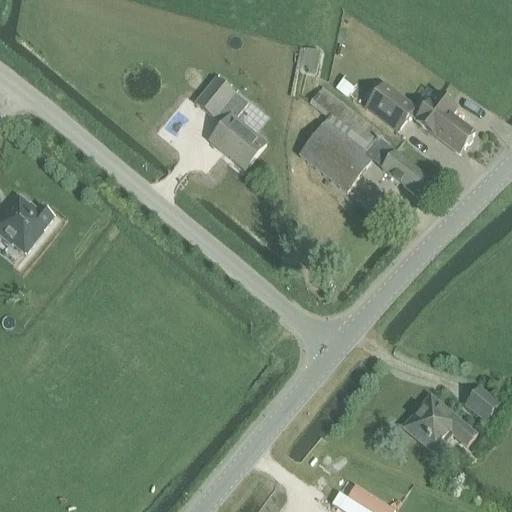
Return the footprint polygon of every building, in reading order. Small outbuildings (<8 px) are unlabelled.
[(236,123),(249,107),(217,81),(196,106),(225,129),(211,147),(244,175),(267,149),(236,123)] [(344,81),(337,90),(349,99),(355,90),(344,81)] [(366,111),(398,135),(410,120),(415,123),(420,117),(415,113),(417,111),(385,87),(366,111)] [(328,122),(385,166),(381,171),(419,200),(432,182),(378,140),(381,136),(322,91),(309,108),(328,122)] [(424,120),(420,117),(415,123),(416,124),(415,125),(459,158),(466,148),(470,147),(473,143),(472,140),(475,137),(451,119),(456,112),(435,97),(434,98),(439,101),(424,120)] [(324,127),(300,159),(347,196),(372,164),(324,127)] [(14,248),(26,258),(45,235),(44,234),(55,221),(40,209),(37,213),(30,207),(29,208),(18,199),(0,221),(0,238),(13,249),(14,248)] [(466,407),(487,426),(501,409),(480,391),(466,407)] [(431,399),(404,431),(437,459),(453,440),(467,451),(478,439),(431,399)] [(392,511),(356,490),(349,502),(364,511),(392,511)]
